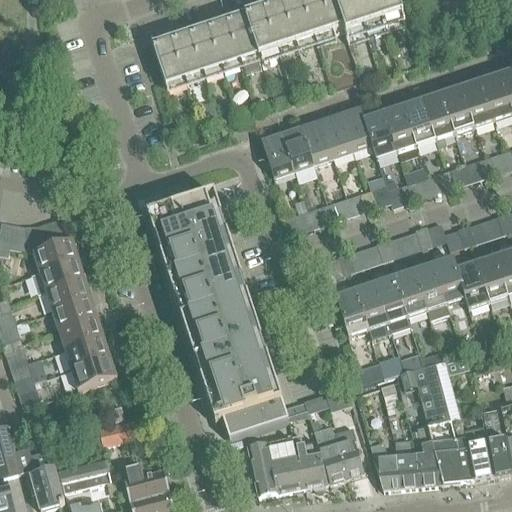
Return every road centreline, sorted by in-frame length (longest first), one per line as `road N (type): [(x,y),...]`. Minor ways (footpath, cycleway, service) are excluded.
road 1 (residential): [(214,511),(116,204)]
road 2 (residential): [(140,184),(89,21),(163,0)]
road 3 (residential): [(279,269),(511,198)]
road 4 (residential): [(140,184),(239,157),(279,269)]
road 5 (residential): [(317,392),(279,269)]
